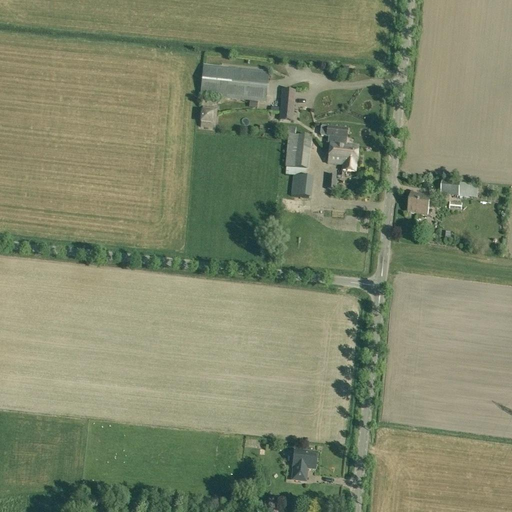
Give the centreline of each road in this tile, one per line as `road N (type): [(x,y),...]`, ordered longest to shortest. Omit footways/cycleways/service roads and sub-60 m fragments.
road 1 (unclassified): [(380,285),(0,244)]
road 2 (unclassified): [(380,285),(410,0)]
road 3 (unclassified): [(356,511),(380,285)]
